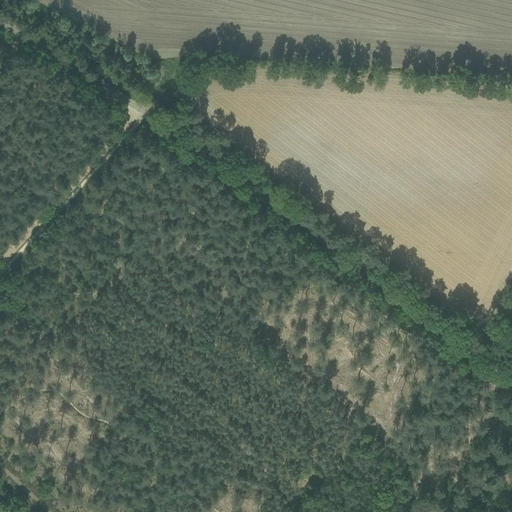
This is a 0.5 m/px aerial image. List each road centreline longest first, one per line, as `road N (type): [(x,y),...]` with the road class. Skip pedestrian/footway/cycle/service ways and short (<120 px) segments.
road 1 (unclassified): [(511,384),(206,152),(0,23)]
road 2 (track): [(139,110),(0,261)]
road 3 (track): [(395,511),(511,407)]
